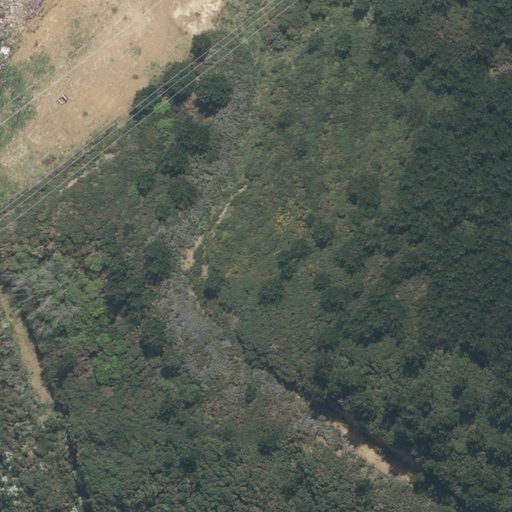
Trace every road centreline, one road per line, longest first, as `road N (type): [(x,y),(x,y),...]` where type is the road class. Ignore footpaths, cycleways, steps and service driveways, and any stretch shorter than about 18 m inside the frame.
road 1 (track): [(465,511),(224,341),(192,289),(192,250),(238,159),(245,115),(238,24),(227,0)]
road 2 (track): [(77,511),(32,351),(0,282)]
road 3 (track): [(0,171),(53,91),(167,0)]
